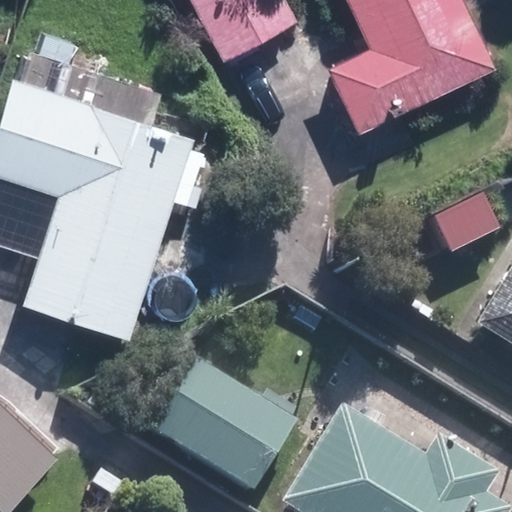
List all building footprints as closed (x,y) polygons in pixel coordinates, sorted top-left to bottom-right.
[(295,16),(286,0),(190,0),(220,55),(295,16)] [(360,135),(497,70),(463,0),(348,0),(372,49),(329,70),(360,135)] [(188,146),(193,131),(15,71),(0,115),(0,173),(58,193),(22,298),(126,333),(172,197),(185,201),(202,151),(188,146)] [(511,222),(511,202),(501,180),(427,215),(447,255),(511,222)] [(511,259),(473,324),(511,347),(511,259)] [(298,422),(181,350),(136,423),(253,494),(298,422)] [(425,453),(338,403),(278,507),(286,511),(510,511),(511,509),(511,505),(486,490),(498,470),(436,434),(425,453)] [(0,511),(5,511),(57,459),(0,405),(0,511)]
